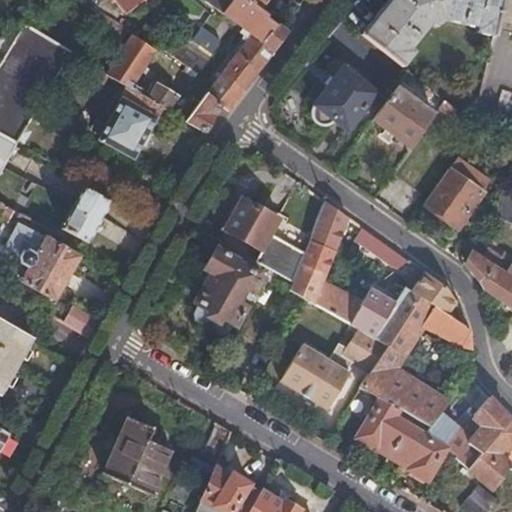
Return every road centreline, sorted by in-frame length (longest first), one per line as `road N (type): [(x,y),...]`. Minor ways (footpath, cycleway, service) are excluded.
road 1 (residential): [(236,123),(461,283),(487,376),(511,403)]
road 2 (residential): [(388,511),(110,342)]
road 3 (residential): [(236,123),(110,342)]
road 4 (residential): [(110,342),(16,511)]
road 5 (residential): [(332,0),(236,123)]
